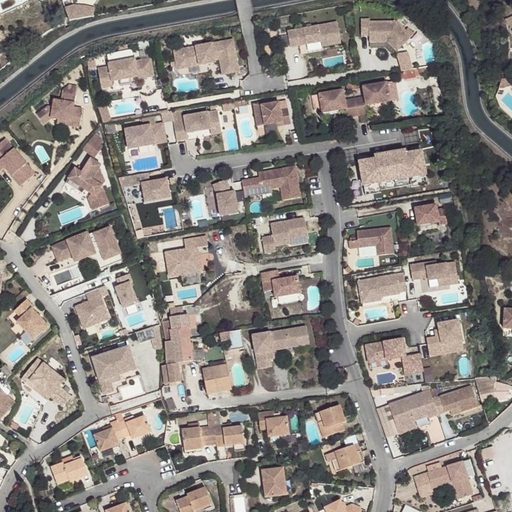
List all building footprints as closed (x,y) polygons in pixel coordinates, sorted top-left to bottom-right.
[(65,10),(70,24),(72,23),(73,25),(79,23),(78,22),(93,18),(95,10),(87,8),(73,7),(65,10)] [(370,20),(361,20),(362,36),(370,36),(370,43),(388,42),(397,51),(411,37),(396,22),(370,22),(370,20)] [(337,23),(287,32),(290,48),(321,43),(322,48),(341,44),(337,23)] [(233,40),(174,51),(176,62),(171,63),(172,68),(177,67),(177,70),(210,64),(209,62),(215,61),(220,60),(223,75),(239,72),(233,40)] [(148,43),(138,45),(139,51),(149,50),(148,43)] [(154,77),(151,59),(135,62),(135,59),(109,64),(109,67),(98,69),(102,89),(113,87),(112,82),(138,77),(138,80),(154,77)] [(414,72),(401,74),(402,81),(415,78),(414,72)] [(511,85),(511,84),(507,79),(502,80),(499,88),(503,89),(511,85)] [(394,83),(386,84),(389,103),(396,102),(394,83)] [(364,98),(354,100),(357,117),(367,115),(365,107),(389,103),(386,84),(362,88),(364,98)] [(63,94),(76,95),(77,87),(68,86),(63,91),(63,94)] [(342,91),(318,95),(320,107),(321,114),(345,110),(347,119),(357,117),(354,100),(344,102),(342,91)] [(49,108),(37,117),(44,126),(52,120),(59,121),(72,123),(71,127),(81,128),(83,110),(74,109),(76,95),(63,94),(61,103),(55,102),(54,109),(49,108)] [(320,107),(318,95),(311,97),(313,109),(320,107)] [(245,100),(232,102),(233,109),(246,107),(245,100)] [(232,102),(221,104),(222,112),(233,110),(233,109),(232,102)] [(278,104),(253,108),(256,128),(275,125),(281,123),(282,126),(289,125),(287,110),(279,112),(278,104)] [(104,105),(96,108),(101,124),(108,123),(104,105)] [(170,112),(172,122),(176,144),(187,142),(186,137),(210,132),(210,131),(219,129),(217,114),(181,120),(180,111),(170,112)] [(170,112),(160,114),(162,124),(172,122),(170,112)] [(415,114),(410,117),(413,119),(414,120),(417,120),(419,119),(420,118),(421,115),(419,112),(415,114)] [(142,127),(124,130),(127,150),(153,146),(151,137),(154,136),(154,139),(164,137),(162,124),(154,125),(153,117),(140,119),(142,127)] [(210,132),(211,138),(220,137),(219,129),(210,131),(210,132)] [(94,134),(90,139),(99,146),(100,146),(103,141),(94,134)] [(151,137),(153,146),(165,143),(164,137),(154,139),(154,136),(151,137)] [(99,146),(90,139),(82,149),(94,159),(103,149),(100,146),(99,146)] [(35,176),(6,141),(0,145),(0,163),(5,169),(21,188),(35,176)] [(412,151),(388,155),(394,189),(404,187),(404,186),(410,185),(410,189),(418,187),(417,180),(425,179),(420,146),(412,148),(412,151)] [(394,189),(388,155),(366,159),(366,156),(357,157),(363,189),(371,188),(372,195),(380,194),(379,190),(385,189),(385,190),(394,189)] [(71,173),(64,183),(81,194),(84,190),(90,194),(89,197),(89,199),(93,210),(108,205),(102,192),(99,189),(101,186),(91,179),(98,168),(100,166),(90,159),(81,173),(74,169),(71,173)] [(98,168),(91,179),(101,186),(103,182),(98,168)] [(258,179),(241,182),(243,198),(271,194),(270,190),(279,189),(282,202),(299,199),(294,168),(257,174),(258,179)] [(146,174),(130,176),(132,186),(141,185),(144,203),(168,198),(165,180),(148,183),(146,174)] [(425,179),(417,180),(418,187),(426,186),(425,179)] [(225,181),(212,186),(216,196),(219,217),(237,214),(233,193),(229,194),(225,181)] [(371,188),(363,189),(364,196),(372,195),(371,188)] [(435,208),(413,211),(416,229),(437,225),(438,228),(446,226),(443,212),(436,213),(435,208)] [(303,220),(269,225),(271,237),(261,239),(263,255),(275,253),(274,248),(290,245),(289,240),(306,237),(303,220)] [(85,233),(51,247),(56,260),(71,255),(90,248),(91,250),(95,252),(98,250),(105,267),(121,261),(108,228),(93,234),(92,233),(86,235),(85,233)] [(370,235),(368,233),(355,234),(356,243),(357,251),(375,249),(376,259),(392,257),(389,231),(373,232),(373,234),(370,235)] [(306,237),(289,240),(290,245),(290,248),(307,245),(306,237)] [(184,251),(164,254),(168,278),(181,276),(199,273),(195,249),(206,248),(205,238),(183,242),(184,251)] [(356,243),(347,244),(348,251),(357,251),(356,243)] [(90,248),(71,255),(73,261),(83,257),(94,260),(98,269),(105,267),(98,250),(95,252),(91,250),(90,248)] [(436,263),(410,267),(412,282),(428,279),(428,282),(437,281),(438,288),(458,285),(454,264),(436,267),(436,263)] [(276,272),(259,275),(262,293),(272,291),(274,299),(299,295),(296,279),(278,282),(276,272)] [(199,273),(181,276),(183,286),(201,283),(199,273)] [(403,275),(358,283),(361,300),(380,297),(380,299),(381,298),(399,295),(398,294),(406,292),(403,275)] [(129,282),(115,287),(123,308),(137,303),(129,282)] [(380,297),(361,300),(358,283),(342,286),(345,307),(381,302),(381,298),(380,299),(380,297)] [(97,287),(84,292),(88,301),(74,305),(82,327),(108,318),(97,287)] [(27,295),(15,307),(22,314),(17,318),(34,336),(48,322),(32,305),(34,303),(27,295)] [(299,295),(274,299),(275,306),(300,302),(299,295)] [(187,307),(170,310),(171,319),(188,316),(187,307)] [(511,309),(503,309),(501,328),(511,328),(511,309)] [(163,337),(164,344),(188,340),(186,330),(191,329),(188,316),(171,319),(172,322),(165,323),(160,323),(163,337)] [(458,322),(437,326),(438,332),(433,333),(434,339),(426,340),(429,358),(437,357),(442,350),(441,346),(461,343),(458,322)] [(159,325),(153,327),(156,338),(151,339),(153,349),(160,348),(161,345),(159,325)] [(153,327),(136,332),(139,343),(151,339),(156,338),(153,327)] [(305,328),(251,337),(252,345),(256,344),(257,349),(253,349),(255,363),(269,361),(268,353),(272,352),(308,346),(305,328)] [(222,334),(220,335),(222,343),(230,341),(232,351),(243,349),(241,339),(240,331),(235,332),(222,334)] [(188,340),(164,344),(166,366),(160,367),(164,387),(180,384),(176,365),(191,362),(188,340)] [(402,341),(365,348),(367,360),(385,357),(386,362),(401,359),(402,366),(406,366),(407,376),(422,373),(419,356),(405,358),(402,341)] [(442,350),(437,357),(463,353),(461,343),(441,346),(442,350)] [(104,353),(91,356),(98,379),(117,374),(134,369),(128,346),(111,351),(104,353)] [(35,358),(21,374),(47,397),(59,406),(68,396),(56,386),(61,380),(35,358)] [(269,361),(255,363),(257,371),(270,369),(269,361)] [(235,391),(227,362),(202,369),(209,396),(235,391)] [(47,397),(21,374),(18,377),(45,399),(47,397)] [(117,374),(98,379),(102,393),(111,390),(109,382),(119,379),(117,374)] [(495,379),(472,381),(477,397),(492,393),(491,390),(495,379)] [(418,390),(420,395),(427,393),(425,387),(418,390)] [(430,401),(435,417),(447,413),(458,409),(460,414),(475,408),(467,389),(430,401)] [(430,401),(427,393),(420,395),(386,407),(395,433),(413,427),(413,425),(412,423),(425,418),(426,420),(435,417),(430,401)] [(0,417),(11,402),(6,398),(0,405),(0,417)] [(339,406),(320,413),(325,429),(322,430),(320,430),(323,438),(345,431),(342,424),(345,422),(339,406)] [(395,433),(386,407),(375,411),(384,437),(395,433)] [(458,409),(447,413),(449,418),(460,414),(458,409)] [(273,411),(258,413),(260,431),(268,430),(269,437),(289,434),(287,417),(274,419),(273,411)] [(219,425),(217,412),(211,413),(213,427),(219,425)] [(122,421),(119,413),(113,415),(116,423),(122,421)] [(325,429),(320,413),(316,414),(322,430),(325,429)] [(126,419),(122,421),(116,423),(123,439),(132,435),(133,440),(151,433),(144,416),(135,420),(127,423),(126,419)] [(18,427),(10,421),(7,425),(15,431),(18,427)] [(123,439),(116,423),(111,425),(112,429),(102,433),(95,436),(101,452),(119,445),(117,441),(123,439)] [(231,424),(219,425),(213,427),(215,443),(216,447),(231,445),(242,444),(245,443),(242,426),(232,427),(231,424)] [(215,443),(213,427),(207,427),(192,428),(194,435),(183,437),(185,451),(202,449),(202,444),(215,443)] [(413,427),(395,433),(396,437),(415,431),(413,427)] [(242,444),(231,445),(232,452),(243,451),(242,444)] [(337,460),(341,471),(364,463),(362,455),(357,457),(356,453),(354,454),(351,447),(335,453),(337,460)] [(79,473),(86,470),(80,456),(73,459),(74,462),(64,466),(63,463),(51,468),(57,485),(68,480),(69,483),(81,478),(79,473)] [(335,473),(341,471),(337,460),(332,462),(335,473)] [(467,462),(460,465),(465,480),(472,478),(467,462)] [(453,484),(458,500),(470,496),(465,480),(460,465),(439,472),(426,476),(425,476),(430,491),(449,485),(453,484)] [(424,470),(426,476),(439,472),(437,466),(424,470)] [(284,468),(262,471),(265,497),(287,495),(284,468)] [(430,491),(425,476),(417,479),(423,499),(432,496),(430,491)] [(455,501),(458,500),(453,484),(449,485),(455,501)] [(200,496),(198,491),(187,495),(188,497),(176,502),(180,511),(200,511),(204,511),(213,507),(207,493),(200,496)] [(234,511),(248,511),(246,495),(232,497),(234,511)] [(326,511),(359,511),(360,509),(361,508),(352,504),(343,508),(340,501),(324,508),(326,511)] [(129,511),(126,503),(106,511),(129,511)]
